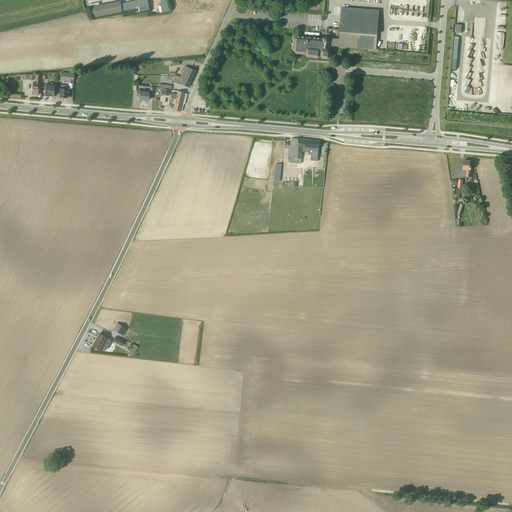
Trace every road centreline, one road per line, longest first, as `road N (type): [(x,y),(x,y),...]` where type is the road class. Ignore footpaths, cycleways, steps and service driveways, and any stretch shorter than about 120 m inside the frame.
road 1 (unclassified): [(179,125),(0,490)]
road 2 (primary): [(325,133),(511,152)]
road 3 (primary): [(511,147),(325,133)]
road 4 (unclassified): [(370,490),(511,504)]
road 5 (primary): [(0,105),(129,117)]
road 6 (unclassified): [(235,0),(183,117)]
